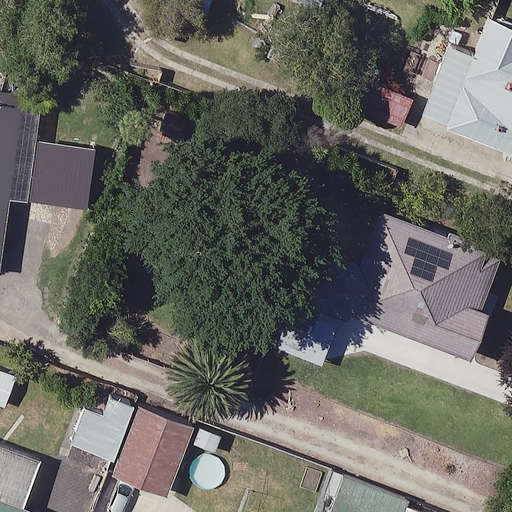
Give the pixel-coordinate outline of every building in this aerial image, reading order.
[(511,14),(483,3),(470,37),(441,26),(411,103),(511,141),(511,14)] [(410,93),(360,74),(350,100),(400,119),(410,93)] [(0,237),(7,192),(32,196),(45,83),(0,75),(0,237)] [(498,244),(377,201),(363,241),(334,231),(313,292),(463,344),(498,244)] [(336,314),(281,295),(266,337),(321,357),(336,314)] [(9,400),(10,396),(10,395),(10,392),(9,387),(7,383),(5,379),(2,376),(0,374),(0,414),(3,412),(5,409),(8,405),(9,400)] [(128,390),(95,378),(74,437),(107,449),(128,390)] [(191,415),(137,396),(112,467),(166,486),(191,415)] [(35,446),(0,434),(0,511),(53,511),(54,511),(18,499),(35,446)] [(325,509),(333,511),(371,511),(379,490),(336,476),(325,509)] [(371,511),(421,511),(424,506),(379,490),(371,511)]
